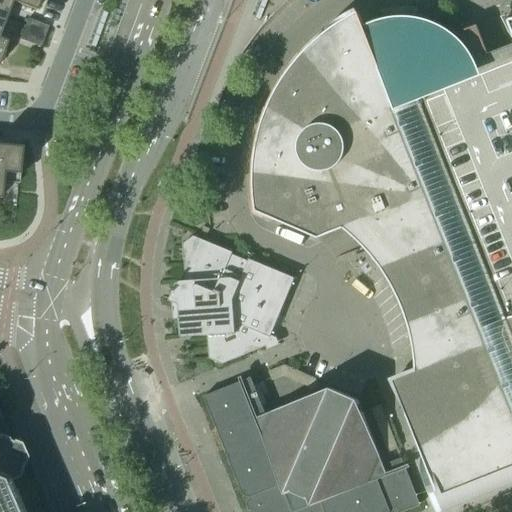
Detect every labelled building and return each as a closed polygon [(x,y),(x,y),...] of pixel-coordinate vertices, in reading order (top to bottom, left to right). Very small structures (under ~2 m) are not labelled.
[(0,0),(0,12),(6,15),(11,2),(11,0),(0,0)] [(35,11),(39,0),(11,0),(11,2),(35,11)] [(511,477),(511,18),(505,20),(511,37),(511,45),(487,56),(476,26),(453,35),(446,30),(438,25),(429,22),(420,19),(411,18),(401,17),(393,18),(385,19),(378,21),(363,27),(357,13),(345,20),(334,27),(328,31),(325,33),(318,39),(311,45),(304,52),(298,59),(292,66),(285,76),(278,86),(272,97),(267,108),(263,119),(260,131),(259,132),(256,145),(254,158),(253,172),(252,185),(253,199),(255,212),(318,239),(342,229),(348,234),(353,238),(357,243),(362,247),(369,256),(374,262),(379,269),(384,276),(389,284),(393,291),(397,299),(400,307),(404,316),(407,326),(409,335),(411,345),(413,354),(414,362),(414,372),(394,380),(440,494),(437,495),(441,506),(506,480),(511,477)] [(23,29),(33,33),(37,23),(27,19),(23,29)] [(33,33),(44,37),(47,27),(37,23),(33,33)] [(19,40),(29,43),(33,33),(23,29),(19,40)] [(40,47),(44,37),(33,33),(29,43),(40,47)] [(17,184),(20,147),(0,144),(0,193),(1,182),(17,184)] [(266,347),(294,279),(248,260),(247,262),(231,255),(232,253),(192,237),(182,244),(185,282),(176,283),(169,301),(178,305),(180,338),(207,336),(208,359),(221,365),(266,347)] [(404,511),(419,506),(405,469),(401,459),(383,466),(357,401),(330,389),(265,415),(251,378),(203,397),(228,458),(238,486),(242,495),(248,511),(404,511)] [(0,511),(22,511),(12,489),(9,491),(5,482),(18,477),(25,457),(19,443),(0,435),(0,419),(1,420),(0,417),(0,511)]
